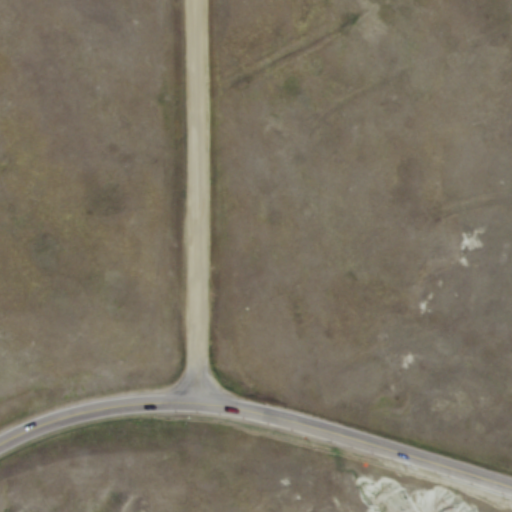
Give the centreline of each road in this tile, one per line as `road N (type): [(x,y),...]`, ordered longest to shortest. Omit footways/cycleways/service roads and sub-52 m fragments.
road 1 (residential): [(195,404),(190,0)]
road 2 (primary): [(195,404),(272,415),(511,487)]
road 3 (primary): [(0,437),(75,405),(195,404)]
